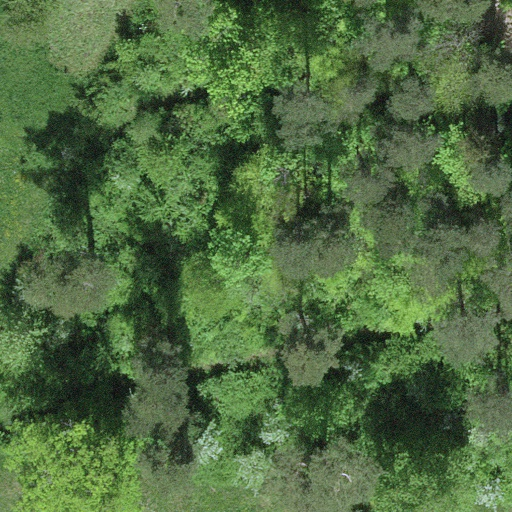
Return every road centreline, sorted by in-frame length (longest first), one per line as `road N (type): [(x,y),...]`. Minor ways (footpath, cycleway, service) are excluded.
road 1 (track): [(511,313),(250,350),(0,419)]
road 2 (track): [(511,81),(398,80),(156,99)]
